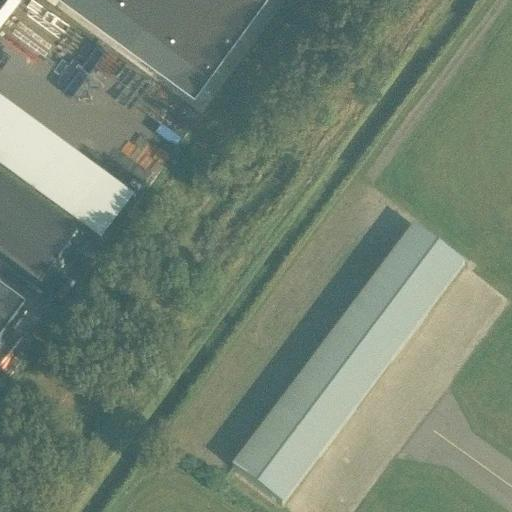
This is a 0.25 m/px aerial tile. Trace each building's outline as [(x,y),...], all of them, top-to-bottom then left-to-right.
[(259,0),(118,0),(210,67),(259,0)] [(16,55),(0,77),(133,175),(186,104),(52,6),(39,25),(36,28),(31,24),(11,51),(16,55)] [(0,263),(41,294),(84,236),(0,174),(0,263)] [(234,470),(284,507),(465,266),(416,228),(234,470)] [(0,350),(27,313),(0,293),(0,350)]
